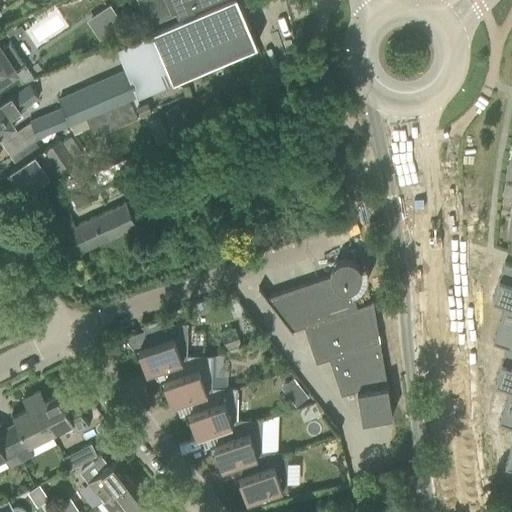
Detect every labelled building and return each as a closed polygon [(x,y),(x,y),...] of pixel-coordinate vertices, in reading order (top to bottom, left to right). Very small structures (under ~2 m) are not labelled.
[(137,0),(148,24),(193,5),(204,0),(137,0)] [(220,0),(152,30),(153,33),(173,79),(257,43),(238,0),(220,0)] [(173,79),(153,33),(117,49),(125,67),(137,95),(173,80),(173,79)] [(0,80),(14,72),(22,84),(33,79),(24,65),(25,64),(10,41),(0,47),(0,80)] [(125,67),(116,71),(88,83),(57,97),(61,106),(70,125),(80,120),(124,101),(130,98),(137,95),(125,67)] [(180,86),(185,97),(192,93),(188,83),(180,86)] [(0,104),(0,134),(4,131),(13,125),(8,118),(38,98),(29,84),(0,104)] [(130,98),(124,101),(132,119),(138,117),(130,98)] [(124,101),(85,118),(87,123),(93,136),(132,119),(124,101)] [(147,101),(135,107),(139,116),(140,116),(151,111),(147,101)] [(261,107),(264,114),(272,111),(269,104),(261,107)] [(70,125),(61,106),(29,120),(37,139),(68,125),(70,125)] [(152,119),(160,137),(169,134),(161,115),(152,119)] [(70,125),(68,125),(70,131),(82,125),(87,123),(85,118),(70,125)] [(18,166),(8,172),(22,193),(39,182),(47,176),(49,180),(63,171),(60,167),(72,159),(58,139),(25,161),(18,166)] [(117,179),(121,188),(133,183),(130,174),(117,179)] [(97,188),(72,198),(77,210),(102,199),(102,198),(97,188)] [(74,225),(69,214),(51,222),(66,258),(136,227),(129,211),(136,207),(133,199),(74,225)] [(357,307),(356,306),(353,295),(359,292),(364,287),(367,281),(367,274),(366,267),(360,269),(356,264),(351,260),(345,259),(339,260),(334,264),(331,269),(330,275),(266,297),(259,287),(258,288),(291,331),(292,330),(303,326),(357,307)] [(498,278),(491,298),(505,303),(505,302),(511,304),(511,264),(504,262),(503,263),(504,263),(501,272),(502,273),(500,279),(498,278)] [(357,307),(303,326),(316,362),(328,358),(379,341),(372,300),(371,300),(371,301),(356,306),(357,307)] [(498,321),(491,342),(505,347),(506,346),(511,348),(511,304),(505,302),(505,303),(504,305),(505,305),(501,316),(502,317),(500,322),(498,321)] [(186,360),(186,355),(187,323),(167,323),(165,318),(167,318),(166,317),(141,325),(141,327),(142,326),(149,345),(134,350),(136,358),(140,356),(146,373),(170,365),(186,360)] [(386,384),(379,341),(328,358),(341,394),(356,389),(386,384)] [(499,365),(493,381),(509,387),(510,386),(511,387),(511,348),(506,346),(505,347),(505,349),(502,360),(503,360),(501,366),(499,365)] [(212,355),(186,355),(186,360),(170,365),(174,377),(159,382),(161,390),(166,388),(171,405),(195,397),(211,392),(211,387),(212,355)] [(281,386),(280,387),(295,405),(296,405),(307,396),(308,395),(293,377),(281,386)] [(386,384),(356,389),(362,421),(392,415),(386,384)] [(503,405),(497,422),(511,427),(511,387),(510,386),(509,387),(509,389),(506,400),(507,401),(505,406),(503,405)] [(211,392),(195,397),(199,409),(184,414),(186,422),(191,420),(196,437),(220,429),(236,424),(236,419),(237,387),(227,387),(211,387),(211,392)] [(74,397),(64,403),(58,392),(44,399),(39,390),(31,394),(50,433),(72,422),(77,432),(89,426),(74,397)] [(16,422),(5,428),(21,459),(32,453),(28,444),(50,433),(31,394),(22,399),(27,408),(12,415),(16,422)] [(236,424),(220,429),(224,441),(209,446),(212,454),(216,452),(222,469),(245,461),(261,456),(261,451),(262,420),(236,419),(236,424)] [(21,459),(5,428),(0,430),(0,459),(5,457),(9,465),(21,459)] [(90,443),(72,452),(62,456),(68,469),(96,455),(90,443)] [(261,456),(245,461),(249,473),(234,478),(237,486),(241,484),(247,501),(275,492),(286,492),(287,452),(261,451),(261,456)] [(101,456),(85,468),(79,473),(87,482),(101,501),(130,478),(123,470),(125,469),(117,459),(108,465),(101,456)] [(130,478),(101,501),(109,511),(123,511),(145,495),(138,486),(137,487),(130,478)] [(145,495),(123,511),(161,511),(162,511),(147,493),(145,495)] [(0,511),(24,511),(22,509),(18,507),(13,508),(8,499),(1,503),(0,502),(0,511)]
